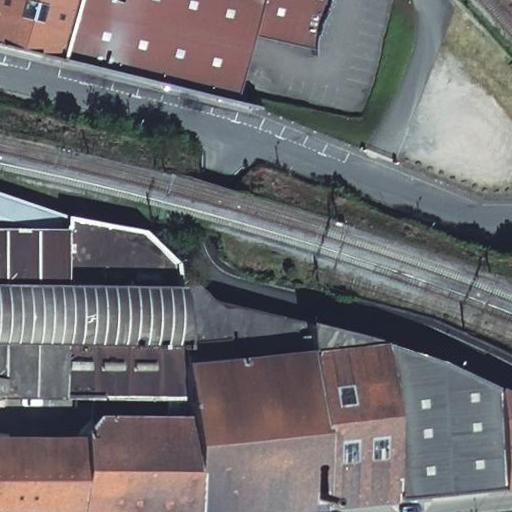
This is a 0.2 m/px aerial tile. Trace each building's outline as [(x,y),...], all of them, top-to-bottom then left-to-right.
[(0,0),(0,46),(59,61),(66,33),(73,0),(0,0)] [(73,0),(66,33),(86,38),(79,66),(235,104),(252,35),(315,49),(315,39),(319,26),(322,20),(328,4),(328,0),(73,0)] [(66,33),(59,61),(79,66),(86,38),(66,33)] [(0,394),(96,396),(126,396),(125,417),(190,418),(180,269),(139,229),(62,215),(0,192),(0,394)] [(266,511),(359,503),(396,499),(381,345),(215,300),(180,269),(190,418),(125,417),(94,417),(80,432),(80,439),(79,465),(49,464),(49,438),(0,438),(0,511),(266,511)] [(501,489),(494,387),(437,360),(381,345),(396,499),(434,495),(501,489)] [(511,396),(494,387),(501,489),(511,487),(511,396)] [(80,439),(49,438),(49,464),(79,465),(80,439)]
